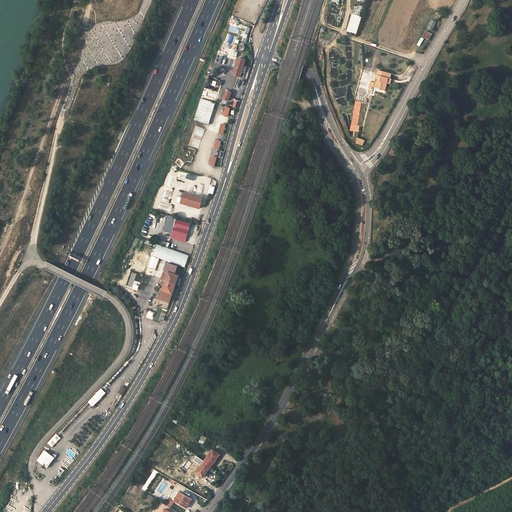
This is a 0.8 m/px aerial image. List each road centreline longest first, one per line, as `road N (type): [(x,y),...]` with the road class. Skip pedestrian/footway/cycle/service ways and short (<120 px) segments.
road 1 (secondary): [(45,511),(121,410),(177,313),(264,56)]
road 2 (motorway): [(0,440),(99,250),(212,0)]
road 3 (motorway): [(192,0),(0,405)]
road 4 (tertiary): [(354,168),(364,209),(357,259),(277,413),(207,511)]
road 5 (track): [(511,198),(432,337),(390,377),(345,393)]
road 6 (tertiary): [(461,0),(374,156),(354,168)]
road 7 (track): [(0,257),(68,73)]
road 8 (track): [(0,164),(57,0)]
road 9 (track): [(32,244),(74,82)]
road 10 (track): [(357,259),(365,263),(366,285),(335,374),(345,393)]
road 11 (tertiary): [(281,63),(309,75),(354,168)]
road 12 (track): [(426,63),(347,36),(348,0)]
